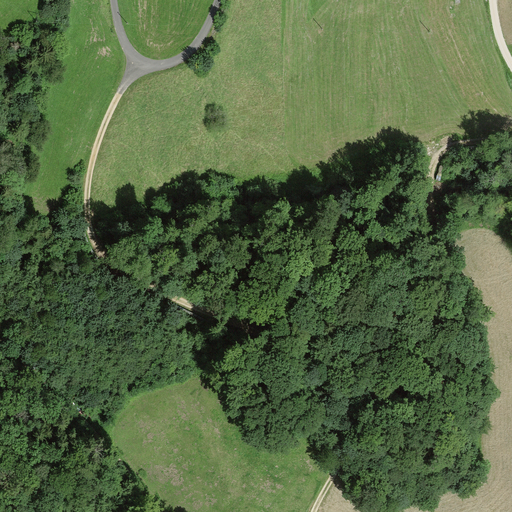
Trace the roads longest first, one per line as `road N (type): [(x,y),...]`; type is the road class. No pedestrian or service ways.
road 1 (track): [(313,511),(338,463),(338,439),(289,352),(118,272),(89,234),(86,197)]
road 2 (track): [(480,460),(486,393),(430,184),(432,166),(446,151),(511,136)]
road 3 (track): [(216,0),(199,38),(163,64),(130,53),(112,0)]
road 4 (track): [(140,60),(103,124),(86,197)]
road 5 (track): [(0,352),(106,432)]
